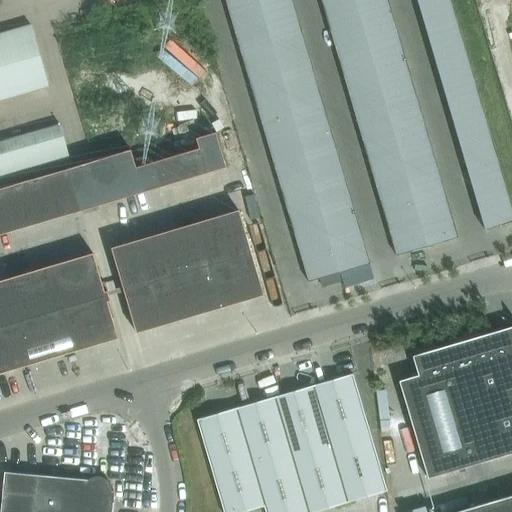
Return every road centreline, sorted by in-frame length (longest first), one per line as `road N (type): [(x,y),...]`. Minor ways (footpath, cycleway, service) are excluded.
road 1 (unclassified): [(144,382),(511,274)]
road 2 (unclassified): [(0,424),(144,382)]
road 3 (unclassified): [(170,511),(167,466),(144,382)]
